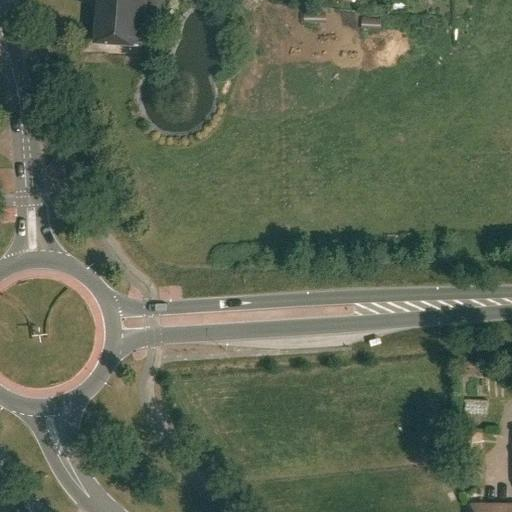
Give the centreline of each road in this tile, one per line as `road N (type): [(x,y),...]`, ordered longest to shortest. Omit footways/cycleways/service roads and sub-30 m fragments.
road 1 (primary): [(511,303),(344,298),(147,311),(106,303)]
road 2 (primary): [(113,354),(147,340),(350,327),(511,305)]
road 3 (tertiary): [(36,262),(26,146),(0,37)]
